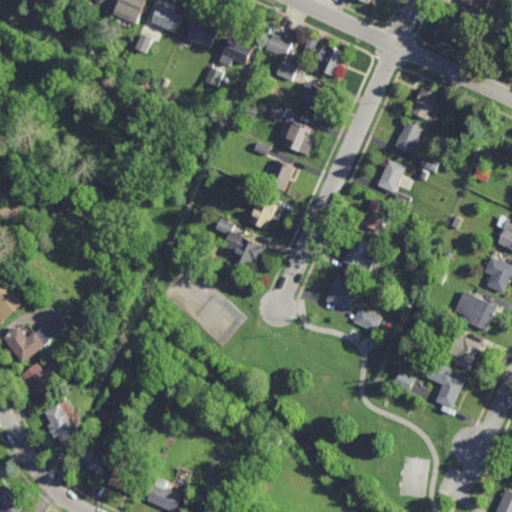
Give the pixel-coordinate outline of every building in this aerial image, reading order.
[(123,0),(146,0),(148,1),(138,27),(118,14),(123,0)] [(466,0),(465,3),(487,13),(492,0),(466,0)] [(71,20),(62,16),(68,2),(77,6),(71,20)] [(162,6),(185,17),(179,33),(155,25),(162,6)] [(497,25),(484,18),(488,10),(501,17),(497,25)] [(446,38),(462,46),(473,23),(456,15),(446,38)] [(198,22),(220,32),(212,51),(190,40),(198,22)] [(146,52),(135,47),(142,32),(153,37),(146,52)] [(287,58),(267,49),(274,33),(294,42),(287,58)] [(319,41),(310,37),(305,50),(314,54),(319,41)] [(478,54),(470,50),(476,37),(484,41),(478,54)] [(236,39),(255,50),(247,65),(227,55),(236,39)] [(331,47),(321,70),(339,78),(348,55),(331,47)] [(293,80),(278,73),(284,59),(299,66),(293,80)] [(218,86),(205,80),(212,65),(225,71),(218,86)] [(314,84),(332,94),(322,116),(304,108),(314,84)] [(414,113),(430,119),(440,95),(425,88),(414,113)] [(199,105),(197,100),(204,97),(206,101),(199,105)] [(282,121),(270,116),(275,103),(287,108),(282,121)] [(290,120),(314,130),(310,139),(316,143),(310,156),(287,147),(290,137),(283,136),(290,120)] [(398,146),(420,156),(427,143),(419,139),(424,129),(410,122),(398,146)] [(267,155),(255,150),(258,141),(270,147),(267,155)] [(436,172),(420,165),(424,156),(439,163),(436,172)] [(280,160),(297,169),(287,191),(269,184),(280,160)] [(380,185),(396,193),(407,169),(391,161),(380,185)] [(249,195),(237,189),(241,180),(253,186),(249,195)] [(411,208),(403,204),(406,198),(414,201),(411,208)] [(364,226),(379,232),(390,205),(375,199),(364,226)] [(264,200),(281,208),(270,232),(251,222),(264,200)] [(459,229),(452,225),(456,216),(463,219),(459,229)] [(230,237),(235,222),(221,218),(216,232),(230,237)] [(501,245),(511,249),(511,221),(503,218),(500,226),(507,229),(501,245)] [(406,252),(390,245),(396,231),(412,238),(406,252)] [(234,233),(266,248),(260,265),(253,261),(251,266),(234,259),(238,252),(228,247),(234,233)] [(345,263),(373,273),(376,264),(365,260),(374,246),(357,239),(345,263)] [(0,264),(9,257),(0,246),(0,264)] [(506,293),(511,279),(511,265),(493,258),(487,272),(495,276),(491,286),(506,293)] [(379,288),(365,281),(369,273),(383,279),(379,288)] [(339,276),(355,284),(350,298),(357,300),(352,310),(330,300),(339,276)] [(0,315),(4,321),(29,306),(8,277),(0,281),(0,292),(1,294),(0,294),(0,315)] [(489,330),(500,306),(465,292),(457,311),(467,315),(465,320),(489,330)] [(425,304),(419,302),(421,296),(427,298),(425,304)] [(375,332),(353,321),(360,307),(382,318),(375,332)] [(7,337),(16,351),(20,349),(26,362),(70,328),(62,316),(32,337),(24,325),(7,337)] [(466,337),(484,345),(473,370),(456,362),(466,337)] [(439,362),(473,376),(457,416),(436,408),(446,384),(432,378),(439,362)] [(45,401),(61,393),(41,364),(27,376),(45,401)] [(409,391),(393,383),(400,371),(415,379),(409,391)] [(64,441),(79,433),(64,404),(48,412),(54,424),(50,425),(58,439),(62,437),(64,441)] [(101,473),(111,459),(85,442),(75,456),(101,473)] [(112,485),(141,496),(149,479),(121,467),(112,485)] [(153,501),(176,511),(179,511),(187,497),(171,489),(175,482),(164,478),(153,501)] [(191,498),(185,496),(191,484),(196,487),(191,498)] [(0,486),(2,485),(25,511),(24,511),(3,511),(0,508),(0,486)] [(500,511),(511,511),(511,493),(509,492),(500,511)] [(231,511),(234,505),(205,494),(196,511),(231,511)]
